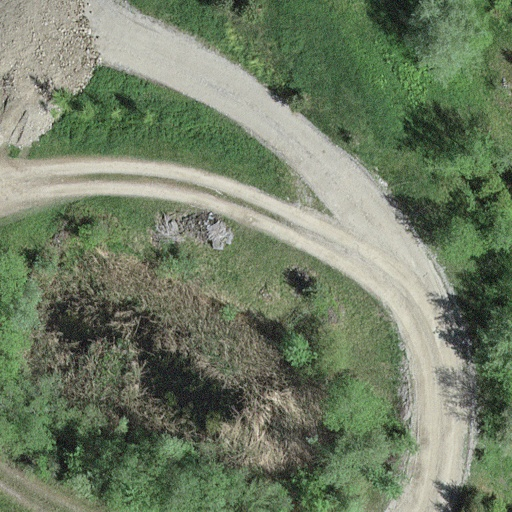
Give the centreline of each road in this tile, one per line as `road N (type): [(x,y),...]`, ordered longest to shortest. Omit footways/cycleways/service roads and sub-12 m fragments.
road 1 (track): [(54,0),(64,28),(219,67),(336,175),(415,283),(448,406),(420,511)]
road 2 (track): [(0,192),(54,167),(184,175),(389,248)]
